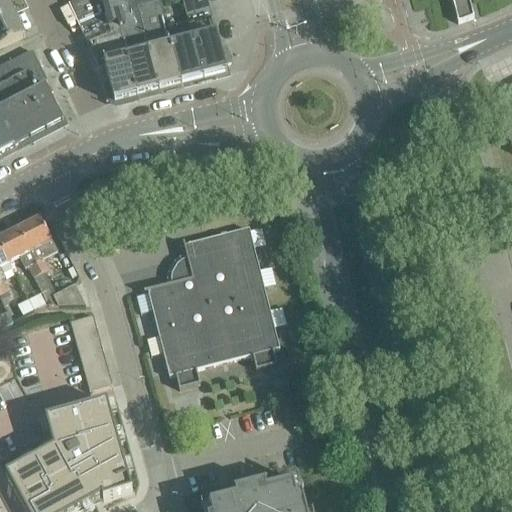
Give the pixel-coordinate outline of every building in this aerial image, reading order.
[(0,0),(0,24),(14,18),(6,0),(0,0)] [(85,0),(69,8),(74,18),(100,6),(99,6),(96,0),(85,0)] [(133,0),(124,0),(111,4),(121,43),(122,43),(137,99),(158,93),(144,37),(143,37),(136,11),(133,0)] [(133,0),(136,11),(143,37),(144,37),(158,93),(181,88),(166,31),(159,5),(157,0),(133,0)] [(206,0),(177,0),(179,4),(181,3),(188,26),(203,82),(215,79),(226,76),(224,68),(230,67),(231,61),(225,51),(220,52),(206,0)] [(111,4),(100,6),(74,18),(99,72),(105,70),(110,89),(108,92),(110,102),(119,107),(132,104),(134,100),(137,99),(122,43),(121,43),(111,4)] [(14,18),(0,24),(0,52),(25,41),(14,18)] [(188,26),(166,31),(181,88),(203,82),(188,26)] [(32,53),(0,69),(0,157),(63,125),(43,86),(47,84),(45,80),(45,78),(32,53)] [(511,100),(499,107),(511,156),(511,155),(511,100)] [(39,221),(18,232),(53,299),(59,309),(86,308),(76,288),(57,297),(46,275),(50,273),(45,262),(57,255),(39,221)] [(18,232),(0,240),(0,249),(8,266),(19,261),(24,271),(28,270),(34,281),(46,303),(53,299),(18,232)] [(197,374),(253,360),(256,374),(277,368),(273,354),(280,353),(249,233),(185,249),(184,246),(183,246),(187,262),(182,264),(177,267),(172,277),(171,282),(172,288),(144,295),(144,296),(147,295),(169,381),(175,379),(179,393),(200,388),(197,374)] [(0,249),(0,300),(1,303),(10,299),(2,283),(6,281),(0,270),(8,266),(0,249)] [(268,287),(278,285),(276,269),(265,271),(268,287)] [(279,327),(289,324),(285,308),(274,311),(279,327)] [(0,333),(13,327),(7,316),(0,319),(0,333)] [(70,327),(73,338),(97,331),(93,320),(70,327)] [(73,338),(76,350),(100,343),(97,331),(73,338)] [(76,350),(79,362),(103,355),(100,343),(76,350)] [(79,362),(82,373),(106,366),(103,355),(79,362)] [(82,373),(86,385),(110,378),(106,366),(82,373)] [(110,378),(86,385),(89,397),(113,390),(110,378)] [(54,452),(6,478),(24,511),(83,511),(95,506),(94,504),(102,499),(103,504),(133,495),(108,405),(47,422),(54,452)] [(305,511),(302,499),(296,500),(293,488),(267,494),(266,490),(266,488),(234,497),(234,498),(235,498),(236,502),(210,509),(210,511),(305,511)]
